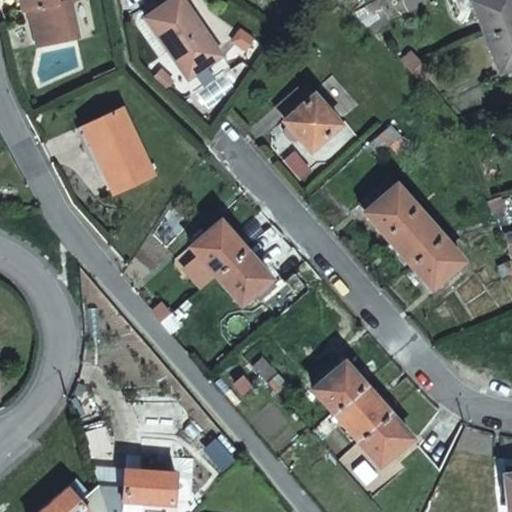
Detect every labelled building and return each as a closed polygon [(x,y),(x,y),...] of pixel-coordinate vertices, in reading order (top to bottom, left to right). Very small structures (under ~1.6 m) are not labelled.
[(15,0),(18,7),(24,5),(33,42),(72,32),(64,0),(15,0)] [(169,0),(147,15),(170,49),(177,44),(195,72),(221,54),(186,0),(169,0)] [(511,0),(472,0),(486,33),(511,22),(511,0)] [(511,22),(486,33),(499,68),(511,63),(511,22)] [(177,44),(170,49),(187,77),(195,72),(177,44)] [(310,147),(338,123),(312,94),(308,98),(297,86),(274,105),(310,147)] [(121,106),(88,123),(105,156),(97,160),(114,193),(154,173),(121,106)] [(105,156),(88,123),(76,129),(93,162),(97,160),(105,156)] [(359,205),(386,236),(416,210),(389,178),(359,205)] [(386,236),(409,263),(439,236),(416,210),(386,236)] [(190,242),(214,270),(242,246),(218,218),(190,242)] [(439,236),(409,263),(431,288),(461,261),(445,242),(439,236)] [(242,246),(214,270),(239,299),(251,289),(257,296),(274,282),(242,246)] [(160,317),(170,309),(160,298),(150,306),(160,317)] [(178,318),(170,309),(160,317),(168,327),(178,318)] [(313,388),(334,412),(337,410),(361,389),(365,386),(343,361),(313,388)] [(337,410),(334,412),(356,438),(377,420),(387,411),(365,386),(361,389),(337,410)] [(377,420),(356,438),(378,462),(409,435),(387,411),(377,420)] [(112,420),(95,421),(96,446),(114,445),(112,420)] [(125,482),(99,481),(107,507),(123,509),(124,496),(174,497),(175,467),(126,466),(125,482)] [(508,511),(511,511),(511,474),(502,475),(508,511)] [(81,511),(87,508),(90,511),(101,511),(107,507),(99,481),(79,497),(68,483),(33,511),(81,511)]
